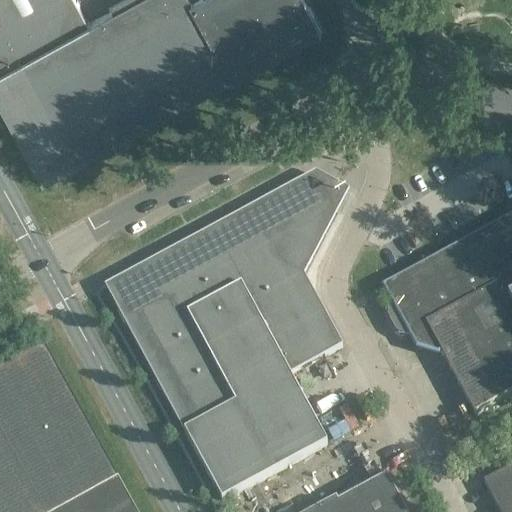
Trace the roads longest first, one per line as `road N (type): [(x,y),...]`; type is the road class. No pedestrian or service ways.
road 1 (unclassified): [(0,281),(301,114),(369,90)]
road 2 (unclassified): [(410,431),(337,299),(344,260),(380,176),(369,90)]
road 3 (unclassified): [(410,431),(270,509)]
road 4 (unclassified): [(369,90),(430,89),(511,119)]
road 5 (unknown): [(361,227),(492,172)]
